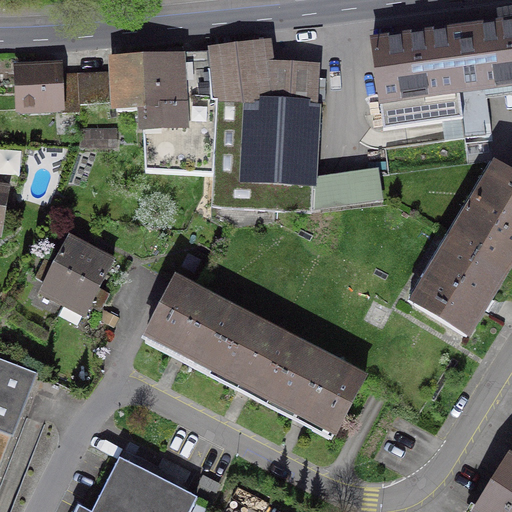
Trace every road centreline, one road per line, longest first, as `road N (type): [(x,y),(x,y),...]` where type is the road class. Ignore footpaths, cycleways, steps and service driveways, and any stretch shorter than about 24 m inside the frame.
road 1 (residential): [(52,511),(110,402),(129,395),(316,488),(392,505),(439,476),(511,367)]
road 2 (tertiary): [(0,43),(313,11)]
